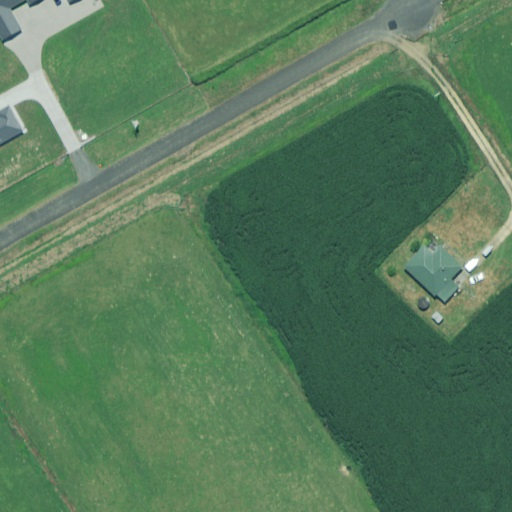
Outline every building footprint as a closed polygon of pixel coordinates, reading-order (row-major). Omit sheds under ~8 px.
[(426,246),(405,268),(445,305),(460,288),(452,280),(464,267),(442,246),(434,253),(426,246)] [(487,278),(480,287),(488,294),(496,286),(487,278)] [(470,301),(474,297),(464,287),(457,295),(467,304),(470,301)] [(481,289),(474,297),(470,301),(479,308),(489,297),(481,289)] [(440,326),(445,320),(447,318),(436,308),(429,316),(440,326)] [(447,318),(445,320),(455,329),(463,320),(453,311),(447,318)]
